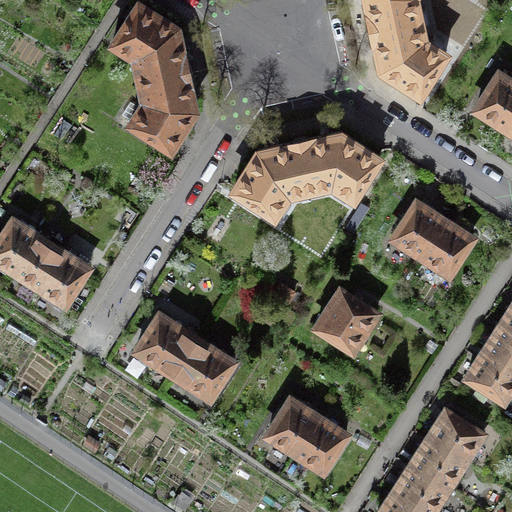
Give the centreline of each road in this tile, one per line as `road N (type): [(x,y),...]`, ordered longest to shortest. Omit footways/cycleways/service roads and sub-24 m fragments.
road 1 (residential): [(86,350),(278,46)]
road 2 (residential): [(511,257),(347,511)]
road 3 (residential): [(377,110),(511,196)]
